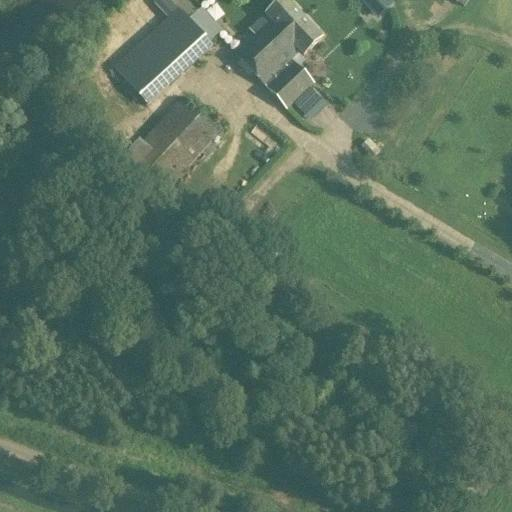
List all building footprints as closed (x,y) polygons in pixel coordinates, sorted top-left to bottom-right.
[(157,0),(98,55),(148,109),(213,49),(168,0),(157,0)] [(386,0),(357,0),(377,21),(392,6),(386,0)] [(322,41),(283,1),(233,48),(237,52),(233,55),(287,111),(312,87),(290,64),(300,54),(303,58),(322,41)] [(313,88),(294,106),(310,123),(329,106),(313,88)] [(218,136),(181,101),(117,172),(155,206),(218,136)]
